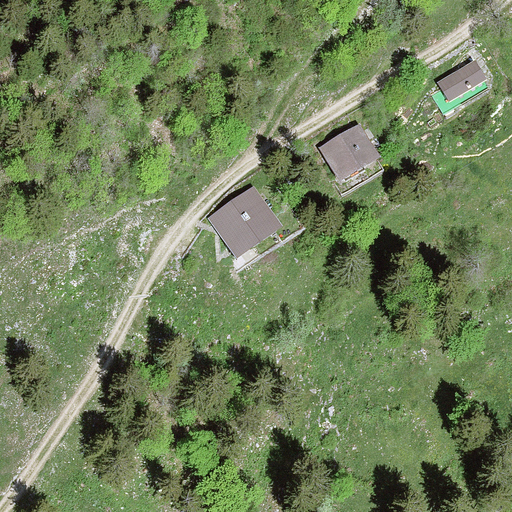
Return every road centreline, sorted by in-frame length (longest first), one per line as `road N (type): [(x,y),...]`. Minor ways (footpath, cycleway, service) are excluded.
road 1 (track): [(504,0),(202,203),(147,270),(24,492),(2,511)]
road 2 (track): [(254,168),(309,70),(377,0)]
